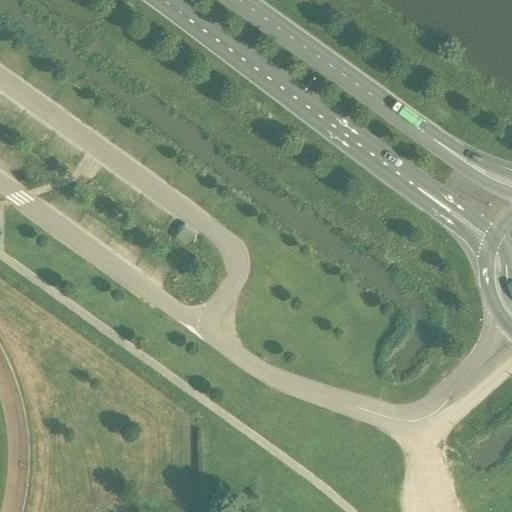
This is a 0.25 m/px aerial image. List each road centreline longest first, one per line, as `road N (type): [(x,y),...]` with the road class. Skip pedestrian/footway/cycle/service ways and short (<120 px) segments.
road 1 (secondary): [(159,0),(419,189)]
road 2 (secondary): [(453,154),(235,0)]
road 3 (unclassified): [(417,421),(279,380),(224,346),(211,324)]
road 4 (unclassified): [(505,325),(417,421)]
